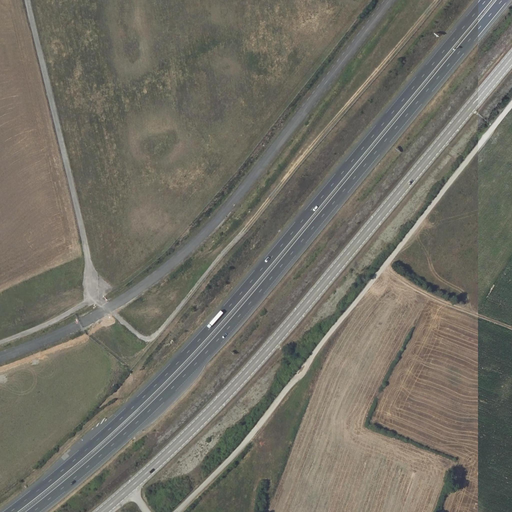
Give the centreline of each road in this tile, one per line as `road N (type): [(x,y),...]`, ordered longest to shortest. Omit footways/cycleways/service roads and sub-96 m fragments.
road 1 (motorway): [(485,0),(221,315),(121,417),(10,511)]
road 2 (motorway): [(32,511),(131,428),(230,326),(502,0)]
road 3 (secondary): [(511,57),(278,337),(130,487)]
road 4 (unclassified): [(177,511),(250,435),(511,104)]
road 5 (track): [(384,267),(511,329)]
